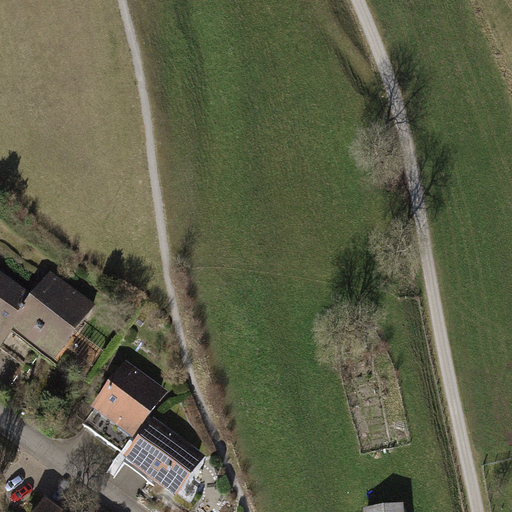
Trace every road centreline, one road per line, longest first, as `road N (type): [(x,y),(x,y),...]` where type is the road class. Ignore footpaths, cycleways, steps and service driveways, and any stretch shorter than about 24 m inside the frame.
road 1 (track): [(128,0),(197,400),(245,511)]
road 2 (track): [(476,511),(405,135),(358,0)]
road 3 (residential): [(0,418),(129,511)]
